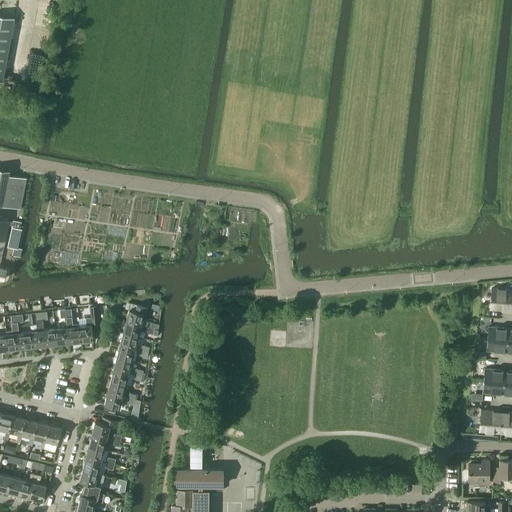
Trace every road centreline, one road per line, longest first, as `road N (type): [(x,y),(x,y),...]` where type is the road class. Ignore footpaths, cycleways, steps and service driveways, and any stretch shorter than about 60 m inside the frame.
road 1 (unclassified): [(0,157),(263,201),(278,221),(285,289)]
road 2 (residential): [(511,270),(285,289)]
road 3 (residential): [(52,511),(71,419),(0,398)]
road 4 (residential): [(440,503),(316,505)]
road 5 (residential): [(440,503),(446,445),(511,446)]
